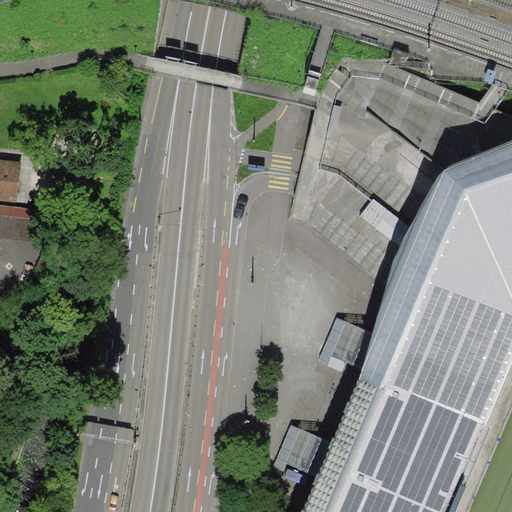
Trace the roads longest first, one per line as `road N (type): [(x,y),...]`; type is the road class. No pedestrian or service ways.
road 1 (secondary): [(210,4),(184,58),(142,215),(95,511)]
road 2 (secondary): [(150,511),(210,4)]
road 3 (secondary): [(194,511),(222,244),(210,4)]
